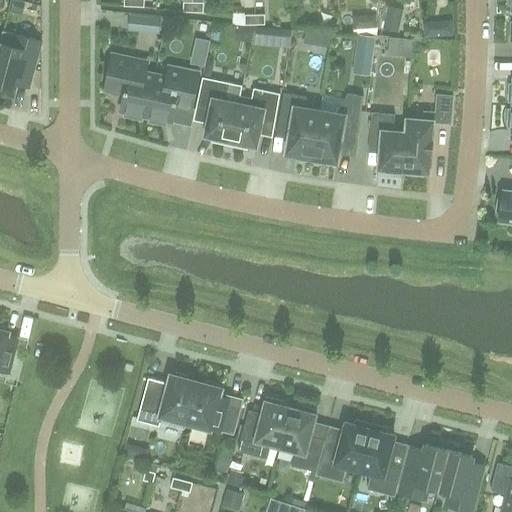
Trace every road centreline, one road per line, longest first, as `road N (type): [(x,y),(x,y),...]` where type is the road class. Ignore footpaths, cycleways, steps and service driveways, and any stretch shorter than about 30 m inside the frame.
road 1 (residential): [(68,158),(288,217),(431,233),(454,218),(468,179),(478,0)]
road 2 (residential): [(511,413),(75,297)]
road 3 (residential): [(68,158),(68,0)]
road 4 (residential): [(75,297),(68,158)]
